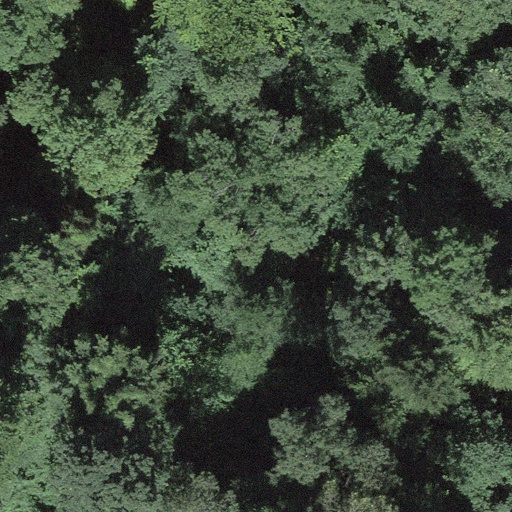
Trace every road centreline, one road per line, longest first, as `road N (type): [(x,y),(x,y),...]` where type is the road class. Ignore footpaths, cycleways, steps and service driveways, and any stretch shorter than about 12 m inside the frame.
road 1 (track): [(383,0),(357,100),(399,167),(511,176)]
road 2 (track): [(511,318),(453,314),(397,283),(370,228),(362,177),(380,137)]
